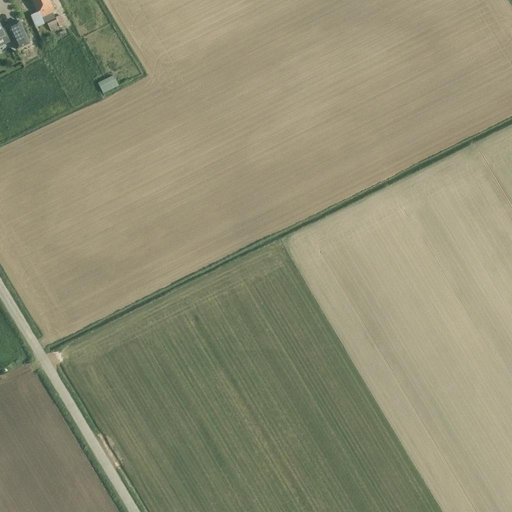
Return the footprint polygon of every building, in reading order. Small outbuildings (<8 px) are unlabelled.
[(40,18),(53,12),(48,0),(31,0),(36,12),(36,13),(38,12),(40,18)] [(36,13),(36,12),(31,14),(36,28),(46,23),(50,31),(64,25),(60,15),(55,17),(53,12),(40,18),(38,12),(36,13)] [(19,21),(6,27),(7,28),(12,40),(17,49),(30,43),(19,21)] [(5,43),(12,40),(7,28),(2,30),(0,25),(0,37),(2,37),(5,43)] [(119,86),(114,75),(98,83),(103,93),(119,86)]
